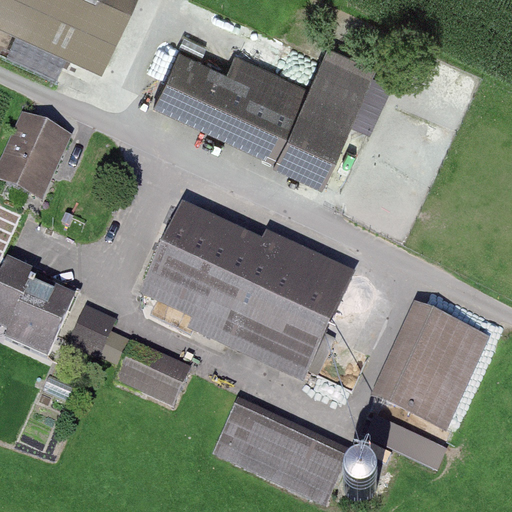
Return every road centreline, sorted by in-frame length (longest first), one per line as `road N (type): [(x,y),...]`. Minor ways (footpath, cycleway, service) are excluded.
road 1 (unknown): [(158,149),(126,297),(159,341),(214,374),(321,419),(341,419),(374,388),(438,278)]
road 2 (track): [(511,311),(0,77)]
